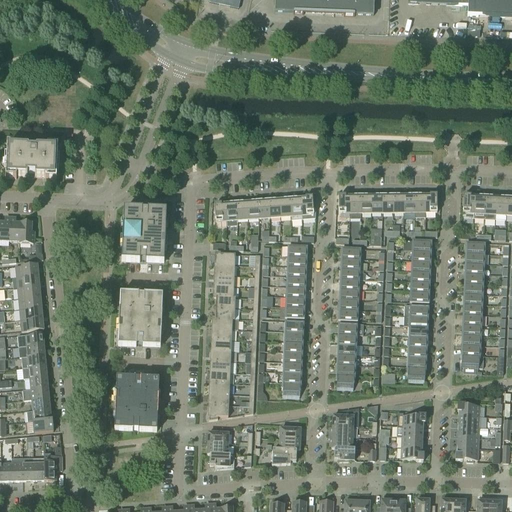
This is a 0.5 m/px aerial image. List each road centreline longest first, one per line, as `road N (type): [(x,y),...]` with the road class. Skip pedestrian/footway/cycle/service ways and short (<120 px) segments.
road 1 (residential): [(48,198),(74,505),(19,511)]
road 2 (tertiary): [(182,63),(236,74),(511,86)]
road 3 (tertiary): [(511,76),(331,67),(190,47)]
road 4 (residential): [(436,480),(436,406),(447,380),(449,316),(441,301),(451,171)]
road 5 (residential): [(312,483),(327,172)]
road 6 (residential): [(180,434),(190,186)]
road 7 (residential): [(327,172),(190,186)]
road 8 (residential): [(312,483),(436,480)]
road 9 (residential): [(451,171),(327,172)]
